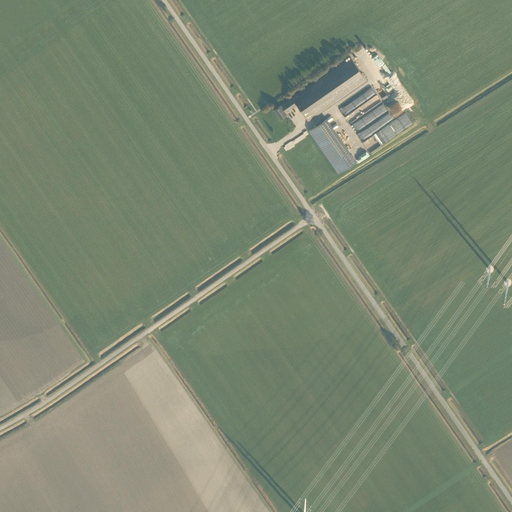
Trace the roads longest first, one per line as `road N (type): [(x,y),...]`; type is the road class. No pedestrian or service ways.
road 1 (unclassified): [(0,429),(313,216)]
road 2 (unclassified): [(511,504),(313,216)]
road 3 (unclassified): [(313,216),(164,0)]
